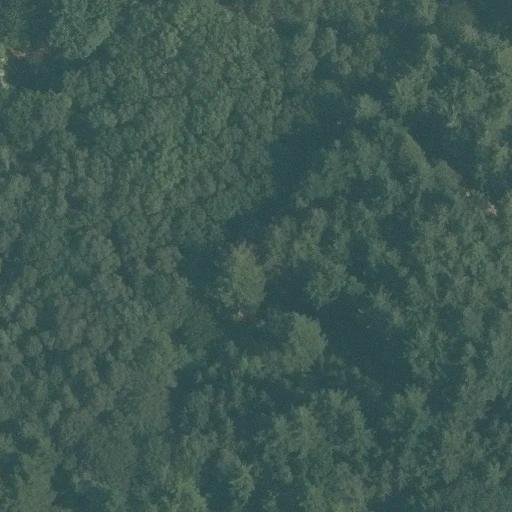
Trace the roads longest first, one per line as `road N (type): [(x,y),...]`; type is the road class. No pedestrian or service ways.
road 1 (track): [(511,222),(207,0)]
road 2 (track): [(358,511),(105,449)]
